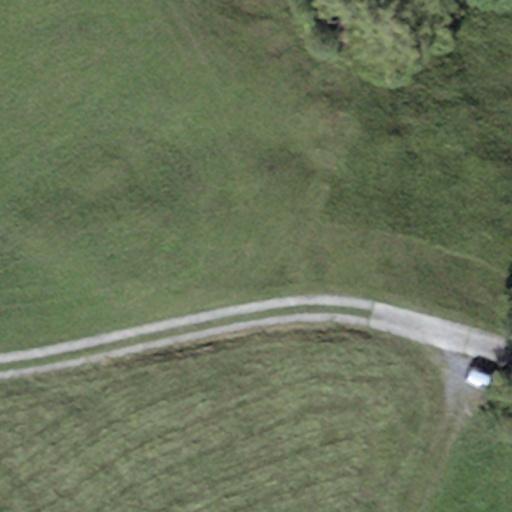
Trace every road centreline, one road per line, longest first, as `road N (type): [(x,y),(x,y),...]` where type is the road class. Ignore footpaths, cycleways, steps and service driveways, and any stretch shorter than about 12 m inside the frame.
road 1 (track): [(0,366),(286,311),(370,316),(511,356)]
road 2 (track): [(473,345),(401,511)]
